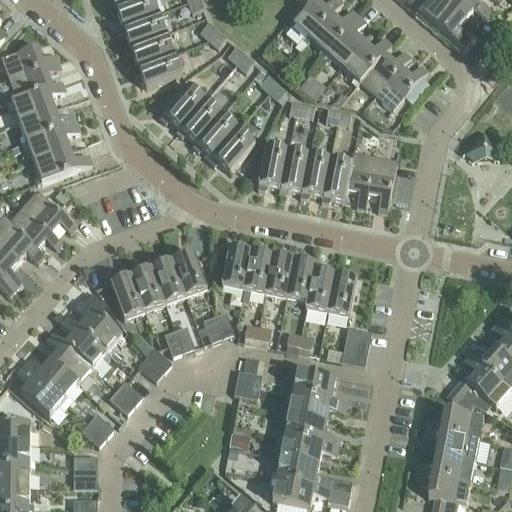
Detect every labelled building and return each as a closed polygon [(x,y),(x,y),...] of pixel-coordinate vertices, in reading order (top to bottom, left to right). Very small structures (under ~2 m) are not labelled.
[(105,0),(107,3),(115,0),(120,0),(124,9),(149,0),(151,0),(152,1),(153,0),(105,0)] [(117,20),(122,33),(159,20),(152,1),(151,0),(149,0),(124,9),(110,15),(113,22),(117,20)] [(184,0),(188,9),(199,5),(197,0),(184,0)] [(436,0),(435,1),(466,26),(474,16),(486,25),(492,17),(480,8),(479,9),(468,0),(436,0)] [(468,0),(479,9),(480,8),(486,0),(499,9),(506,1),(504,0),(468,0)] [(458,35),(466,26),(435,1),(426,13),(422,10),(417,15),(421,19),(464,53),(470,45),(458,35)] [(307,51),(310,47),(332,21),(333,21),(343,9),(335,2),(325,15),(315,6),(293,32),(305,42),(302,46),(307,51)] [(192,20),(203,16),(199,5),(188,9),(192,20)] [(310,47),(321,56),(318,60),(323,64),(359,23),(351,17),(341,28),(333,21),(332,21),(310,47)] [(125,41),(130,54),(166,40),(159,20),(122,33),(118,35),(120,43),(125,41)] [(359,23),(323,64),(328,69),(331,65),(343,75),(365,49),(355,41),(366,29),(359,23)] [(200,40),(209,48),(218,38),(209,31),(200,40)] [(218,38),(209,48),(218,56),(227,47),(218,38)] [(133,61),(138,74),(174,61),(166,40),(130,54),(125,55),(128,62),(133,61)] [(365,49),(343,75),(353,84),(350,88),(356,93),(360,89),(385,60),(393,52),(384,44),(374,56),(365,49)] [(2,66),(10,87),(59,68),(57,61),(43,66),(38,52),(2,66)] [(228,65),(237,72),(245,63),(237,55),(228,65)] [(385,60),(360,89),(376,103),(401,74),(402,74),(411,63),(404,56),(394,68),(385,60)] [(174,61),(138,74),(133,76),(135,84),(140,82),(145,95),(182,82),(174,61)] [(245,63),(237,72),(246,80),(254,70),(245,63)] [(11,108),(12,109),(54,94),(53,92),(49,81),(62,76),(59,68),(10,87),(17,106),(11,108)] [(401,74),(376,103),(393,118),(428,78),(420,71),(411,82),(402,74),(401,74)] [(297,97),(310,107),(316,108),(327,94),(310,81),(297,97)] [(261,93),(270,101),(278,91),(269,83),(261,93)] [(54,94),(12,109),(8,111),(10,117),(14,115),(20,129),(56,116),(52,105),(66,99),(62,89),(53,92),(54,94)] [(278,91),(270,101),(278,108),(287,99),(278,91)] [(169,127),(180,136),(180,137),(206,108),(189,93),(160,126),(166,131),(169,127)] [(180,137),(180,136),(176,141),(182,145),(185,141),(196,151),(197,151),(222,122),(206,108),(180,137)] [(290,122),(301,124),(303,112),(292,110),(290,122)] [(303,112),(301,124),(313,126),(315,114),(303,112)] [(20,144),(22,152),(78,131),(75,121),(60,127),(56,116),(20,129),(25,142),(20,144)] [(326,129),(337,131),(339,119),(328,116),(326,129)] [(339,119),(337,131),(349,134),(351,121),(339,119)] [(197,151),(196,151),(192,155),(198,160),(202,156),(212,165),(213,165),(238,136),(222,122),(197,151)] [(78,131),(22,152),(24,157),(30,155),(35,170),(71,157),(67,145),(82,139),(78,131)] [(213,165),(212,165),(209,169),(214,174),(218,170),(230,181),(255,151),(238,136),(213,165)] [(480,146),(472,156),(472,163),(477,167),(482,162),(490,161),(495,165),(498,161),(497,152),(489,145),(480,146)] [(21,151),(11,155),(13,161),(23,157),(21,151)] [(265,193),(280,196),(287,158),(266,154),(257,197),(264,199),(265,193)] [(75,168),(71,157),(35,170),(40,183),(35,185),(38,192),(43,190),(43,191),(94,172),(90,162),(75,168)] [(287,158),(280,196),(279,201),(286,203),(287,198),(301,200),(309,162),(287,158)] [(346,198),(348,199),(360,201),(357,216),(365,217),(368,202),(375,164),(352,160),(351,170),(352,170),(346,198)] [(309,162),(301,200),(300,206),(307,207),(308,202),(322,204),(330,166),(309,162)] [(375,164),(368,202),(381,205),(378,219),(387,221),(397,169),(375,164)] [(330,166),(322,204),(321,210),(328,211),(329,206),(345,209),(348,199),(346,198),(352,170),(351,170),(330,166)] [(60,197),(55,203),(61,208),(66,202),(60,197)] [(23,215),(52,240),(60,231),(71,240),(77,233),(37,198),(23,215)] [(38,257),(38,256),(46,247),(57,256),(63,250),(52,240),(23,215),(9,230),(5,227),(5,228),(38,257)] [(0,252),(19,270),(28,261),(39,271),(46,263),(38,256),(38,257),(5,228),(1,225),(0,225),(0,252)] [(221,294),(244,298),(252,259),(251,259),(238,256),(239,252),(231,250),(230,255),(229,255),(221,294)] [(0,281),(17,297),(23,290),(11,279),(19,270),(0,252),(0,281)] [(252,259),(244,298),(242,309),(248,310),(249,303),(252,304),(253,299),(265,302),(273,263),(272,263),(259,261),(260,256),(252,254),(251,259),(252,259)] [(273,263),(265,302),(286,306),(294,267),(293,267),(280,265),(281,260),(273,258),(272,263),(273,263)] [(173,268),(186,304),(207,296),(194,260),(179,265),(177,260),(170,263),(172,269),(173,268)] [(286,306),(306,310),(307,310),(314,278),(315,278),(316,273),(316,272),(300,268),(301,264),(294,262),(293,267),(294,267),(286,306)] [(153,276),(166,312),(186,304),(173,268),(172,269),(159,273),(157,268),(150,270),(152,276),(153,276)] [(307,310),(306,310),(305,316),(327,320),(335,282),(334,282),(321,279),(322,274),(316,273),(315,278),(314,278),(307,310)] [(132,283),(146,319),(166,312),(153,276),(152,276),(139,281),(137,275),(130,278),(132,283)] [(335,282),(327,320),(350,325),(357,287),(340,283),(341,278),(335,277),(334,282),(335,282)] [(0,294),(11,304),(17,297),(0,281),(0,294)] [(124,327),(146,319),(132,283),(119,288),(117,283),(109,286),(111,291),(110,291),(124,327)] [(82,307),(74,316),(87,326),(80,334),(79,336),(108,360),(108,359),(117,349),(121,352),(125,346),(82,307)] [(215,324),(223,346),(234,342),(226,319),(215,324)] [(498,330),(511,342),(511,329),(504,323),(498,330)] [(68,324),(60,332),(73,343),(65,351),(64,352),(93,377),(94,376),(103,365),(107,368),(112,362),(108,359),(108,360),(79,336),(80,334),(68,324)] [(203,328),(212,351),(223,346),(215,324),(203,328)] [(504,348),(496,357),(511,371),(511,342),(498,330),(491,337),(504,348)] [(247,332),(244,344),(243,350),(255,352),(259,334),(247,332)] [(176,338),(184,360),(195,357),(187,334),(176,338)] [(259,334),(255,352),(267,354),(268,349),(270,336),(259,334)] [(348,334),(346,345),(369,350),(371,338),(348,334)] [(165,342),(173,365),(184,360),(176,338),(165,342)] [(53,340),(46,349),(58,359),(50,368),(79,393),(89,381),(93,385),(97,379),(94,376),(93,377),(64,352),(65,351),(53,340)] [(289,340),(287,353),(285,358),(297,360),(301,342),(289,340)] [(301,342),(297,360),(308,363),(312,344),(301,342)] [(346,345),(343,357),(366,362),(369,350),(346,345)] [(136,350),(147,365),(165,380),(172,372),(155,356),(152,359),(142,346),(136,350)] [(328,355),(326,366),(364,374),(366,362),(343,357),(343,358),(328,355)] [(470,363),(511,399),(511,397),(511,371),(496,357),(488,366),(476,356),(470,363)] [(463,387),(455,396),(473,412),(481,403),(496,416),(511,399),(470,363),(464,370),(476,381),(467,391),(463,387)] [(139,374),(157,389),(165,380),(147,365),(139,374)] [(30,366),(24,374),(68,412),(73,407),(69,404),(79,393),(50,368),(43,377),(30,366)] [(24,374),(18,381),(30,392),(22,401),(50,426),(61,414),(64,417),(68,412),(24,374)] [(238,379),(236,390),(259,395),(261,384),(238,379)] [(289,393),(288,401),(346,412),(348,402),(332,399),(334,387),(297,379),(294,394),(289,393)] [(118,398),(135,414),(143,405),(126,389),(118,398)] [(236,390),(233,401),(233,402),(256,407),(259,395),(236,390)] [(427,428),(425,437),(479,448),(483,425),(471,423),(473,412),(455,396),(447,405),(454,411),(453,420),(445,418),(443,431),(427,428)] [(110,407),(128,423),(135,414),(118,398),(110,407)] [(291,408),(289,423),(326,430),(328,417),(344,420),(346,412),(288,401),(287,407),(291,408)] [(0,453),(31,454),(31,439),(35,439),(35,432),(31,432),(31,431),(4,430),(4,419),(0,418),(0,453)] [(89,431),(107,446),(115,437),(97,422),(89,431)] [(281,436),(280,443),(338,454),(339,445),(324,441),(326,430),(289,423),(286,437),(281,436)] [(81,440),(99,455),(107,446),(89,431),(81,440)] [(439,449),(436,461),(474,469),(479,448),(425,437),(423,446),(439,449)] [(231,440),(229,454),(241,456),(243,442),(231,440)] [(283,451),(281,463),(318,471),(320,461),(320,460),(336,463),(338,454),(280,443),(279,450),(283,451)] [(0,475),(34,476),(34,469),(30,469),(31,454),(0,453),(0,475)] [(419,470),(417,479),(470,490),(474,469),(436,461),(434,473),(419,470)] [(273,478),(272,485),(350,500),(353,488),(332,484),(332,487),(316,484),(318,471),(281,463),(278,479),(273,478)] [(73,464),(73,476),(98,477),(98,464),(73,464)] [(511,476),(501,474),(497,495),(510,497),(511,486),(511,476)] [(0,497),(30,498),(30,483),(34,483),(34,476),(0,475),(0,497)] [(73,488),(98,489),(98,477),(73,476),(73,488)] [(435,506),(434,511),(457,511),(458,511),(465,511),(470,490),(417,479),(415,489),(431,492),(428,505),(435,506)] [(272,507),(278,509),(277,511),(309,511),(312,502),(328,505),(327,508),(346,511),(347,511),(350,500),(272,485),(270,492),(275,493),(272,507)] [(0,511),(29,511),(30,498),(0,497),(0,511)]
